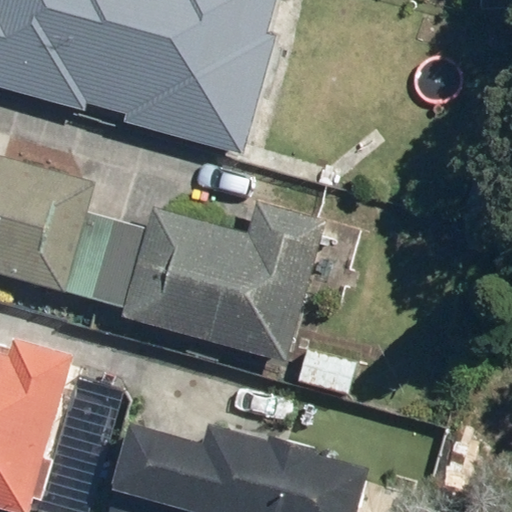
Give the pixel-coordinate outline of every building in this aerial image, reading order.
[(163,0),(0,0),(0,70),(350,173),(354,159),(377,165),(384,139),(353,130),(382,30),(314,10),(304,41),(163,0)] [(0,153),(0,272),(101,300),(123,223),(92,212),(101,182),(0,153)] [(152,231),(123,223),(101,300),(127,308),(125,316),(292,364),(333,220),(262,200),(252,233),(159,207),(152,231)] [(0,511),(26,511),(68,365),(8,348),(3,365),(0,364),(0,511)] [(127,435),(108,501),(147,511),(352,511),(362,479),(208,435),(202,457),(127,435)]
